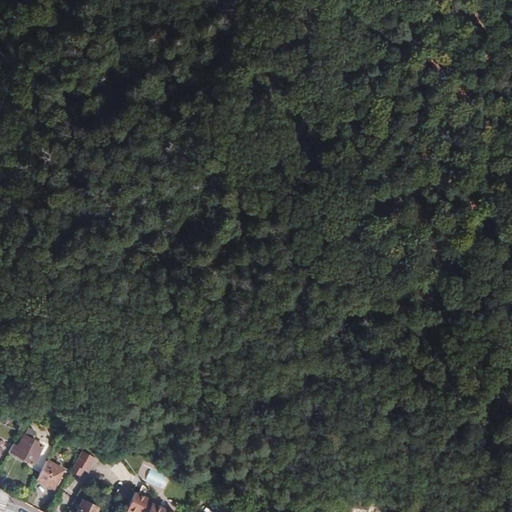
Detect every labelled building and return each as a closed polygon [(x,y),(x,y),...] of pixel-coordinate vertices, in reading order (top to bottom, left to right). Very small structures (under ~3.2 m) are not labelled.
[(33,464),(44,445),(33,438),(36,432),(29,428),(19,447),(16,445),(12,452),(10,451),(0,469),(0,473),(5,477),(17,455),(33,464)] [(138,451),(141,446),(136,444),(131,441),(128,446),(138,451)] [(48,461),(53,451),(44,445),(33,464),(31,467),(40,472),(48,461)] [(94,460),(82,452),(71,473),(79,477),(83,471),(87,473),(94,460)] [(63,469),(48,461),(40,472),(37,479),(45,483),(47,487),(51,486),(54,488),(63,469)] [(145,481),(164,489),(169,477),(150,469),(145,481)] [(132,511),(171,511),(151,502),(152,500),(135,492),(127,509),(132,511)] [(97,511),(99,508),(83,500),(76,511),(97,511)]
